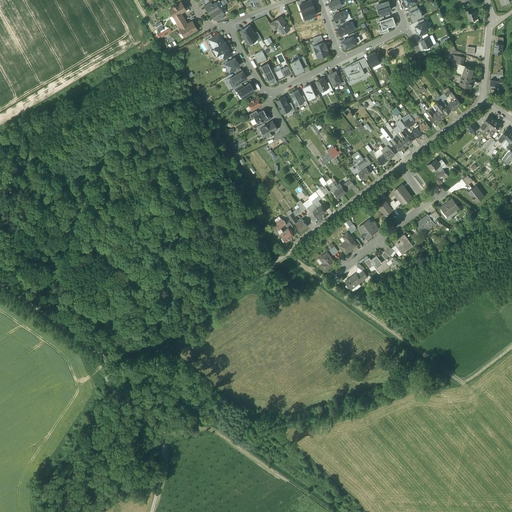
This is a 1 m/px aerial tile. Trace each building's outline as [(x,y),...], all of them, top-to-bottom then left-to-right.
[(300,4),(302,11),(314,7),(311,0),(310,0),(305,2),(300,4)] [(339,0),(335,0),(329,3),(333,10),(342,5),(339,0)] [(388,0),(377,4),(380,13),(389,10),(391,9),(388,0)] [(177,4),(173,6),(169,9),(175,19),(182,15),(180,13),(186,9),(181,2),(177,4)] [(212,4),(205,8),(209,14),(211,13),(219,8),(216,2),(212,4)] [(219,8),(211,13),(214,19),(215,18),(222,14),(224,13),(220,7),(219,8)] [(305,18),(305,19),(311,17),(316,15),(314,7),(302,11),(305,18)] [(409,13),(413,21),(423,16),(419,8),(418,9),(410,12),(409,13)] [(472,12),(468,13),(467,14),(469,21),(478,18),(475,10),(472,12)] [(344,11),(333,16),(337,22),(339,21),(345,18),(347,17),(344,11)] [(281,16),(269,23),(274,30),(277,27),(276,26),(278,25),(283,33),(289,29),(281,16)] [(385,19),(380,20),(383,29),(388,28),(388,27),(396,24),(394,16),(385,19)] [(161,21),(156,23),(157,28),(161,27),(162,30),(165,29),(161,21)] [(192,21),(188,24),(187,23),(183,26),(184,26),(180,28),(182,32),(184,31),(187,35),(197,29),(192,21)] [(419,24),(416,26),(420,34),(429,29),(425,21),(419,24)] [(342,26),(338,28),(341,35),(353,29),(350,23),(342,26)] [(250,25),(240,31),(248,44),(256,38),(257,38),(255,33),(250,25)] [(163,36),(172,31),(170,27),(161,32),(163,36)] [(212,37),(208,39),(214,48),(224,42),(219,33),(212,37)] [(313,43),(313,45),(324,42),(321,35),(313,38),(314,42),(313,43)] [(349,38),(342,41),(346,48),(350,46),(353,45),(356,43),(355,39),(354,37),(353,36),(349,38)] [(421,40),(425,48),(433,44),(429,36),(421,40)] [(214,48),(213,48),(213,49),(216,54),(217,55),(217,54),(228,48),(229,48),(225,41),(214,48)] [(324,42),(313,45),(318,57),(328,54),(326,50),(327,49),(325,43),(324,44),(324,42)] [(496,42),(495,43),(494,53),(502,53),(503,43),(497,43),(497,42),(496,42)] [(228,48),(217,54),(220,58),(223,56),(230,52),(228,48)] [(254,55),(256,59),(264,55),(262,51),(254,55)] [(462,64),(455,62),(457,55),(464,57),(465,54),(456,51),(447,55),(447,60),(444,61),(442,65),(445,67),(445,68),(451,71),(462,75),(465,66),(462,64)] [(375,52),(368,56),(373,66),(380,62),(377,56),(375,52)] [(464,57),(457,55),(455,62),(462,64),(464,57)] [(304,56),(298,59),(302,67),(307,64),(304,56)] [(235,58),(225,63),(229,71),(239,65),(235,58)] [(365,58),(359,62),(362,68),(369,65),(365,58)] [(298,59),(290,63),(296,73),(304,69),(302,67),(298,59)] [(355,79),(365,74),(362,68),(359,62),(352,65),(352,64),(343,68),(349,81),(354,78),(355,79)] [(269,84),(277,81),(273,73),(268,63),(261,66),(269,84)] [(281,69),(285,77),(292,74),(288,66),(281,69)] [(474,69),(465,66),(462,75),(463,76),(471,78),(474,69)] [(273,73),(277,81),(285,77),(281,69),(273,73)] [(237,73),(230,77),(232,80),(235,85),(240,82),(247,78),(242,70),(237,73)] [(336,71),(329,75),(335,86),(342,82),(339,77),(336,71)] [(471,78),(463,76),(460,83),(464,84),(464,85),(470,87),(473,79),(471,78)] [(323,77),(316,81),(321,91),(328,87),(326,83),(323,77)] [(500,80),(491,80),(490,88),(497,89),(499,89),(499,83),(500,80)] [(244,86),(238,90),(239,93),(240,94),(243,97),(254,91),(252,87),(250,83),(244,86)] [(314,91),(310,84),(303,87),(309,99),(314,96),(316,95),(314,91)] [(450,89),(444,94),(446,97),(450,94),(454,98),(455,97),(450,89)] [(298,90),(291,93),(297,105),(299,104),(299,105),(302,104),(302,103),(304,102),(301,97),(298,90)] [(258,96),(247,102),(251,109),(262,103),(258,96)] [(285,96),(277,100),(283,112),(290,109),(291,109),(288,103),(285,96)] [(454,98),(452,99),(453,101),(449,104),(454,110),(461,104),(455,97),(454,98)] [(439,101),(434,104),(439,110),(443,108),(444,107),(441,103),(439,101)] [(426,110),(420,103),(417,106),(423,113),(426,110)] [(439,110),(437,112),(442,119),(448,114),(443,108),(439,110)] [(258,112),(253,115),(254,117),(257,123),(258,122),(264,118),(267,117),(268,116),(267,116),(263,109),(258,112)] [(256,110),(249,114),(252,118),(254,117),(253,115),(258,112),(256,110)] [(431,117),(436,123),(442,119),(437,112),(434,114),(431,117)] [(409,117),(404,120),(409,127),(411,126),(416,122),(414,119),(410,115),(410,114),(408,115),(409,117)] [(489,115),(484,122),(481,127),(484,129),(487,124),(490,126),(495,120),(489,115)] [(495,120),(490,126),(492,128),(489,133),(492,135),(496,131),(501,124),(495,120)] [(265,125),(260,128),(261,130),(260,132),(261,134),(263,134),(264,134),(265,136),(277,128),(272,121),(265,125)] [(425,121),(419,126),(424,132),(430,128),(425,121)] [(402,122),(398,125),(402,130),(406,127),(402,122)] [(364,125),(370,132),(373,130),(367,123),(364,125)] [(478,129),(474,123),(468,127),(472,133),(478,129)] [(311,127),(316,134),(320,131),(315,124),(311,127)] [(419,126),(413,131),(417,137),(424,132),(419,126)] [(511,132),(506,128),(501,135),(502,135),(498,140),(501,142),(505,137),(508,140),(511,133),(511,132)] [(511,133),(508,140),(510,141),(507,146),(504,144),(502,146),(508,151),(509,149),(511,145),(511,133)] [(404,137),(401,139),(406,146),(412,141),(407,135),(404,137)] [(388,141),(385,136),(382,138),(387,145),(390,148),(393,146),(388,141)] [(491,137),(485,146),(488,148),(493,140),(494,139),(491,137)] [(395,144),(400,150),(406,146),(401,139),(399,141),(395,144)] [(333,157),(334,158),(340,153),(334,146),(328,150),(330,152),(333,157)] [(390,148),(384,153),(389,159),(395,155),(390,148)] [(271,149),(268,152),(274,159),(277,156),(271,149)] [(508,151),(502,159),(505,162),(511,152),(511,151),(509,149),(508,151)] [(330,152),(320,160),(324,164),(333,157),(330,152)] [(359,153),(356,155),(354,154),(352,156),(357,163),(360,161),(363,159),(359,153)] [(384,153),(378,157),(383,164),(389,159),(384,153)] [(444,158),(431,163),(437,180),(448,176),(445,166),(447,165),(444,158)] [(364,159),(363,159),(360,161),(362,164),(360,166),(361,169),(363,170),(367,167),(368,166),(364,159)] [(355,165),(350,169),(355,174),(358,172),(357,172),(359,170),(357,168),(355,165)] [(367,167),(363,170),(367,176),(371,173),(367,167)] [(363,170),(358,173),(363,179),(367,176),(363,170)] [(468,175),(463,179),(467,185),(473,181),(471,177),(470,178),(468,175)] [(347,181),(342,185),(347,191),(352,187),(347,181)] [(333,182),(329,185),(334,192),(334,191),(338,188),(335,184),(333,182)] [(347,191),(342,185),(340,187),(338,188),(343,194),(347,191)] [(402,185),(393,191),(403,203),(411,197),(402,185)] [(476,185),(468,191),(476,202),(485,196),(476,185)] [(320,188),(315,192),(321,198),(325,195),(322,191),(320,188)] [(343,194),(338,188),(334,191),(334,192),(339,197),(343,194)] [(315,192),(309,197),(312,201),(316,198),(318,200),(321,198),(315,192)] [(318,200),(316,198),(312,201),(314,203),(317,208),(321,205),(318,200)] [(452,198),(440,207),(447,216),(459,207),(452,198)] [(392,209),(386,201),(379,206),(385,215),(392,209)] [(314,203),(308,207),(311,212),(309,214),(314,220),(318,217),(313,211),(317,208),(314,203)] [(326,211),(321,205),(317,208),(322,214),(326,211)] [(317,208),(313,211),(318,217),(322,214),(317,208)] [(435,210),(428,215),(433,221),(439,216),(435,210)] [(298,221),(292,213),(289,215),(294,223),(298,221)] [(427,214),(416,223),(423,231),(434,223),(433,221),(428,215),(427,214)] [(281,219),(277,222),(278,224),(277,225),(279,227),(277,229),(278,230),(280,229),(280,228),(286,223),(284,220),(283,221),(281,219)] [(302,219),(296,224),(301,231),(307,226),(302,219)] [(353,224),(350,219),(344,223),(348,228),(352,225),(353,224)] [(373,222),(370,224),(367,220),(362,224),(364,227),(361,230),(363,233),(362,233),(365,237),(366,236),(368,239),(372,236),(371,235),(372,233),(375,231),(376,230),(374,227),(373,227),(374,224),(373,222)] [(283,232),(280,233),(283,237),(282,237),(283,240),(284,239),(286,241),(294,235),(290,229),(289,227),(288,227),(283,232)] [(346,240),(340,245),(346,253),(357,245),(347,232),(343,236),(346,240)] [(404,234),(398,238),(396,236),(392,239),(399,248),(401,247),(405,251),(413,245),(404,234)] [(394,250),(388,245),(384,251),(390,255),(394,250)] [(390,255),(384,251),(382,254),(386,258),(387,258),(389,260),(390,260),(392,257),(390,255)] [(335,263),(327,252),(320,257),(325,264),(322,266),(325,271),(335,263)] [(369,257),(365,260),(370,267),(374,264),(379,272),(388,265),(386,263),(389,260),(387,258),(386,258),(382,262),(377,255),(371,259),(369,257)] [(363,271),(358,275),(362,280),(368,276),(363,271)] [(356,273),(345,281),(351,289),(354,286),(359,283),(362,280),(358,275),(356,273)]
